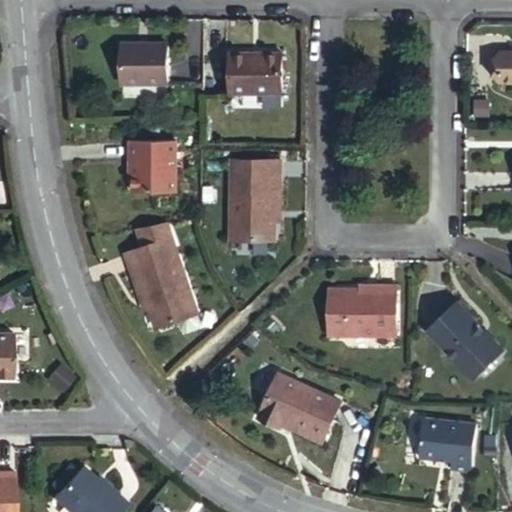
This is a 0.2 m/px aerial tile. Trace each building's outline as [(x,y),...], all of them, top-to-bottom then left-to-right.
[(171,45),(125,45),(125,85),(171,85),(171,45)] [(288,52),(234,52),(235,93),(288,93),(288,52)] [(511,53),(503,53),(503,83),(511,82),(511,53)] [(180,192),(180,141),(134,141),(133,160),(137,160),(137,192),(180,192)] [(282,240),(281,220),(281,180),(288,180),(287,160),(236,159),(237,241),(282,240)] [(177,237),(172,222),(140,228),(148,248),(177,237)] [(177,237),(148,248),(130,254),(136,271),(141,270),(155,309),(163,329),(205,313),(177,237)] [(141,270),(136,271),(150,311),(155,309),(141,270)] [(380,288),(363,288),(331,288),(332,334),(400,334),(399,284),(381,284),(380,288)] [(505,348),(459,300),(431,329),(476,376),(505,348)] [(10,339),(0,339),(0,383),(11,384),(10,339)] [(283,426),(284,423),(286,418),(327,436),(343,400),(282,372),(261,416),(283,426)] [(474,470),(479,422),(425,417),(422,457),(453,459),(453,469),(474,470)] [(286,418),(284,423),(324,441),(327,436),(286,418)] [(54,492),(60,499),(79,478),(72,472),(54,492)] [(79,478),(60,499),(56,504),(65,511),(128,511),(130,510),(119,500),(116,503),(83,473),(79,478)] [(15,511),(15,479),(0,479),(0,511),(15,511)]
